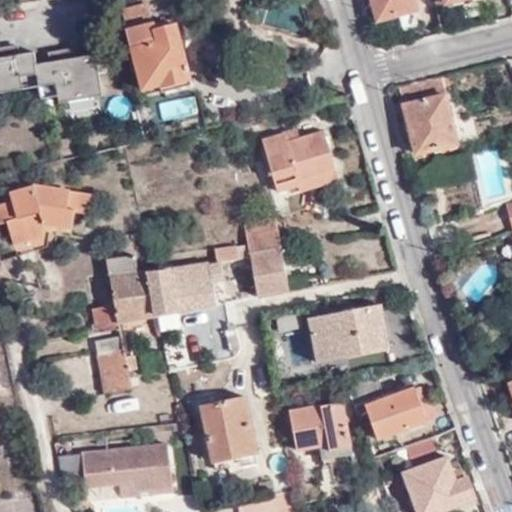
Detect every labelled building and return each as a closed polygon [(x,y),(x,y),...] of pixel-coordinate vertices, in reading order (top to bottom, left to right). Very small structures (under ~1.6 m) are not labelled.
[(144,0),(141,0),(118,6),(140,90),(158,85),(159,88),(189,81),(172,13),(150,19),(144,0)] [(372,0),(378,21),(395,16),(411,11),(415,10),(411,0),(372,0)] [(411,11),(395,16),(400,31),(417,27),(411,11)] [(0,90),(37,85),(39,98),(57,95),(58,100),(102,93),(95,53),(33,64),(31,52),(0,56),(0,90)] [(453,84),(450,75),(400,87),(416,154),(457,144),(443,86),(453,84)] [(194,95),(159,105),(164,123),(199,113),(194,95)] [(296,181),(334,169),(323,129),(298,136),(296,128),(261,139),(277,193),(298,187),(296,181)] [(338,181),(334,169),(296,181),(298,187),(300,192),(338,181)] [(17,244),(48,235),(45,224),(76,229),(79,213),(92,215),(95,194),(38,184),(12,191),(14,201),(0,204),(0,211),(3,223),(11,220),(17,244)] [(259,296),(289,290),(274,216),(246,222),(250,243),(216,249),(217,256),(218,262),(224,261),(252,256),(259,296)] [(51,249),(48,235),(17,244),(22,259),(51,249)] [(138,255),(110,259),(113,278),(118,306),(97,310),(99,325),(95,326),(96,332),(121,326),(121,323),(158,316),(147,272),(141,273),(138,255)] [(227,281),(224,261),(218,262),(217,256),(208,258),(209,264),(213,284),(227,281)] [(209,264),(147,272),(158,316),(217,304),(213,284),(209,264)] [(388,348),(380,305),(310,317),(317,361),(388,348)] [(286,360),(306,357),(301,315),(281,317),(286,360)] [(231,352),(242,349),(239,333),(228,336),(231,352)] [(133,388),(130,369),(127,355),(123,334),(97,339),(106,393),(133,388)] [(166,349),(171,368),(182,366),(178,347),(166,349)] [(127,355),(130,369),(140,368),(138,354),(127,355)] [(343,380),(353,406),(382,396),(376,372),(343,380)] [(412,387),(365,405),(377,437),(425,419),(412,387)] [(246,397),(202,405),(216,469),(228,467),(230,473),(258,467),(255,454),(259,453),(246,397)] [(341,402),(290,411),(296,451),(318,447),(322,468),(330,466),(334,487),(357,482),(341,402)] [(118,481),(132,479),(133,488),(134,488),(171,484),(167,442),(80,451),(85,484),(118,481)] [(393,466),(438,456),(434,442),(389,452),(393,466)] [(447,453),(403,468),(418,511),(430,511),(471,498),(457,457),(450,460),(447,453)] [(82,471),(79,455),(59,458),(61,474),(82,471)] [(386,480),(393,511),(410,511),(402,476),(386,480)] [(120,500),(135,498),(134,488),(133,488),(132,479),(118,481),(120,500)] [(386,511),(375,485),(359,491),(366,511),(386,511)] [(239,511),(298,511),(293,487),(240,501),(239,511)]
